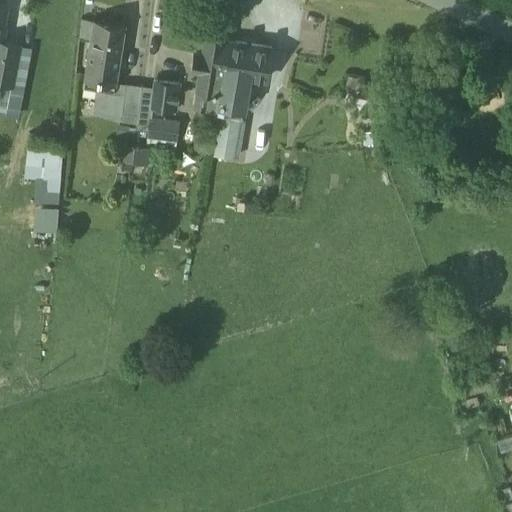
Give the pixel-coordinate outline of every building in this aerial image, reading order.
[(125,25),(93,20),(83,87),(114,92),(125,25)] [(222,39),(207,36),(195,103),(207,105),(206,110),(217,112),(218,111),(229,41),(222,40),(222,39)] [(18,45),(0,41),(0,82),(11,84),(18,45)] [(271,48),(229,41),(218,111),(241,115),(248,76),(266,79),(271,48)] [(179,83),(154,80),(153,87),(151,107),(152,107),(176,110),(177,100),(174,100),(175,93),(178,93),(179,83)] [(125,83),(120,120),(134,121),(134,116),(138,116),(142,86),(125,83)] [(153,87),(142,86),(138,116),(136,130),(148,131),(149,118),(150,118),(152,107),(151,107),(153,87)] [(239,156),(247,119),(222,114),(214,151),(239,156)] [(150,118),(149,118),(148,131),(147,136),(162,138),(165,120),(150,118)] [(26,176),(36,176),(35,202),(61,203),(63,139),(28,138),(26,176)] [(150,162),(149,144),(125,145),(126,163),(150,162)] [(59,229),(59,204),(35,204),(34,229),(59,229)]
